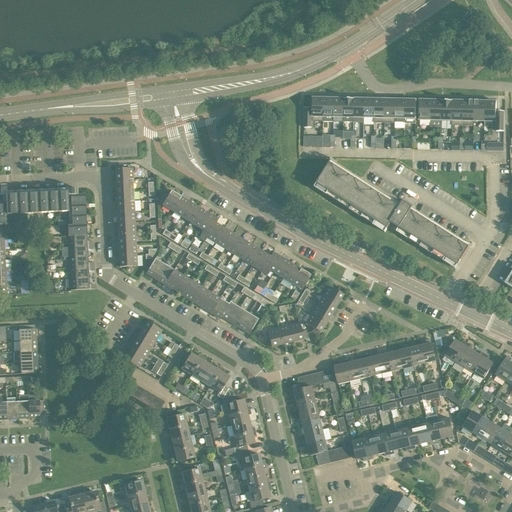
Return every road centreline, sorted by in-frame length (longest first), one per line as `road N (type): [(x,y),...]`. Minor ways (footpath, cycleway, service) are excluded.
road 1 (residential): [(262,379),(107,276),(97,180),(0,180)]
road 2 (residential): [(212,178),(311,237),(511,332)]
road 3 (residential): [(511,87),(387,89),(372,84),(348,46)]
road 4 (tertiary): [(171,94),(274,77),(348,46)]
road 5 (tertiary): [(0,115),(171,94)]
road 6 (residential): [(318,511),(358,501),(389,470),(440,463)]
road 7 (residential): [(293,511),(262,379)]
road 8 (residential): [(262,379),(293,372),(344,337),(367,302)]
